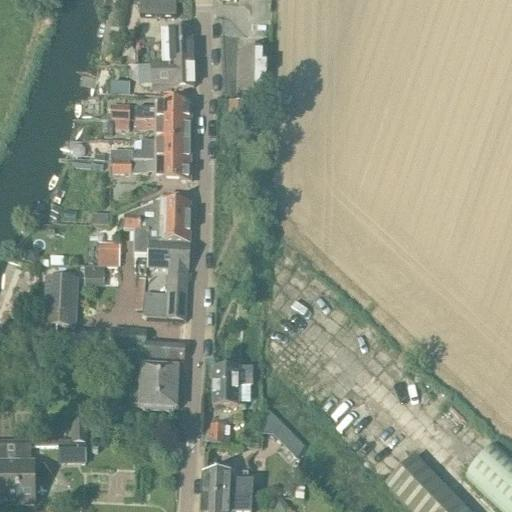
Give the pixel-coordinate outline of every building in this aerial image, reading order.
[(176,4),(139,5),(140,19),(176,19),(176,4)] [(162,32),(163,67),(193,66),(192,31),(162,32)] [(239,50),(239,93),(268,94),(268,51),(239,50)] [(173,90),(174,90),(194,90),(193,66),(163,67),(163,69),(151,70),(152,95),(173,94),(173,90)] [(263,96),(249,99),(251,109),(266,105),(263,96)] [(229,125),(234,125),(248,126),(249,103),(231,102),(229,125)] [(190,105),(170,104),(157,104),(157,119),(150,118),(150,112),(135,112),(135,125),(137,125),(190,126),(190,105)] [(114,124),(116,124),(128,124),(130,124),(131,110),(114,109),(114,124)] [(128,134),(128,124),(116,124),(116,133),(128,134)] [(189,145),(190,126),(137,125),(137,134),(156,135),(155,145),(189,145)] [(114,155),(114,165),(189,165),(189,145),(155,145),(140,145),(140,156),(114,155)] [(189,165),(114,165),(111,165),(111,177),(146,178),(146,173),(155,173),(155,185),(189,185),(189,165)] [(153,209),(125,220),(124,234),(136,234),(140,234),(140,224),(190,226),(191,206),(187,206),(187,202),(184,198),(167,198),(168,206),(153,206),(153,209)] [(53,208),(49,217),(53,219),(52,220),(55,221),(60,211),(53,208)] [(64,213),(63,221),(76,222),(76,214),(64,213)] [(147,245),(149,245),(190,246),(190,226),(140,224),(140,234),(136,234),(136,256),(146,257),(147,245)] [(147,321),(186,324),(187,296),(183,296),(184,287),(188,287),(190,247),(189,247),(190,246),(158,246),(149,245),(147,268),(169,269),(167,298),(143,297),(144,281),(139,281),(135,312),(142,312),(142,317),(142,318),(143,319),(147,321)] [(99,269),(120,268),(119,247),(98,248),(99,269)] [(27,252),(25,263),(36,266),(39,255),(27,252)] [(258,268),(241,268),(242,277),(258,277),(258,268)] [(104,269),(84,270),(84,290),(104,290),(104,269)] [(33,328),(32,358),(56,359),(56,351),(57,329),(76,330),(77,306),(78,282),(58,281),(46,280),(44,328),(33,328)] [(145,362),(183,364),(184,346),(145,344),(145,333),(112,331),(111,349),(126,350),(126,352),(145,353),(145,362)] [(106,397),(125,399),(127,366),(107,365),(106,397)] [(213,369),(212,407),(236,408),(237,405),(237,389),(250,389),(252,389),(253,370),(238,370),(234,370),(213,369)] [(140,410),(156,411),(176,412),(178,372),(141,370),(141,384),(130,384),(129,408),(140,409),(140,410)] [(263,408),(261,445),(268,445),(269,423),(276,430),(271,435),(284,448),(293,438),(263,408)] [(111,410),(111,420),(125,421),(126,410),(111,410)] [(71,444),(85,444),(85,424),(71,424),(71,444)] [(223,448),(225,429),(212,428),(210,447),(223,448)] [(511,511),(511,461),(495,446),(465,478),(502,511),(511,511)] [(31,448),(11,449),(0,448),(0,502),(8,502),(8,508),(34,508),(34,466),(30,466),(30,450),(31,450),(31,448)] [(70,448),(57,448),(57,449),(57,467),(86,467),(86,448),(70,448)] [(465,511),(414,459),(400,473),(385,487),(408,511),(465,511)] [(202,475),(201,499),(252,502),(253,486),(247,486),(248,476),(236,475),(236,469),(228,468),(203,467),(203,470),(202,475)] [(307,483),(297,472),(293,502),(304,503),(307,483)] [(288,511),(280,497),(271,502),(277,511),(288,511)] [(200,511),(251,511),(252,502),(201,499),(200,511)]
